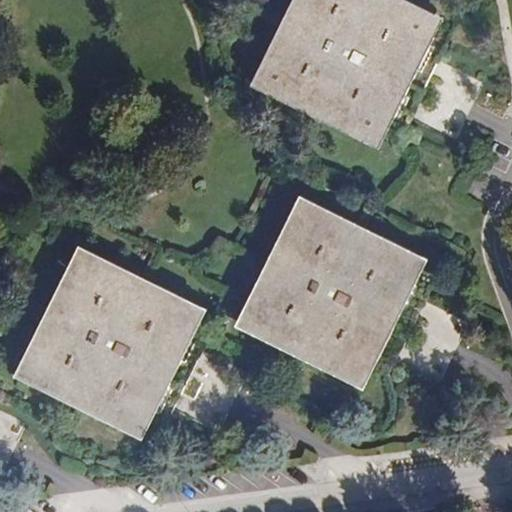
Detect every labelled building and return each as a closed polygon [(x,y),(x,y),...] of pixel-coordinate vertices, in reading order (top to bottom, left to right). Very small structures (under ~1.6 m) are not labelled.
[(425,43),(430,34),(435,23),(389,0),(307,0),(303,9),(298,7),(284,34),(290,36),(278,58),(273,56),(262,79),(376,137),(383,126),(389,115),(383,112),(394,92),(400,93),(413,66),(408,62),(420,41),(425,43)] [(449,43),(430,34),(425,43),(420,41),(408,62),(413,66),(400,93),(394,92),(383,112),(389,115),(383,126),(402,136),(429,84),(449,43)] [(361,378),(368,366),(373,356),(368,353),(379,331),(384,333),(397,307),(393,304),(404,281),(409,284),(414,273),(420,262),(304,204),(293,226),(298,229),(287,251),(282,248),(269,274),(274,278),(263,300),(258,298),(246,320),(361,378)] [(140,428),(147,416),(152,405),(146,402),(158,381),(163,383),(176,357),(171,354),(183,332),(187,334),(192,324),(197,313),(83,256),(72,276),(78,279),(66,301),(61,299),(47,326),(53,328),(41,351),(36,347),(25,370),(140,428)] [(373,356),(368,366),(387,376),(411,328),(434,282),(414,273),(409,284),(404,281),(393,304),(397,307),(384,333),(379,331),(368,353),(373,356)] [(152,405),(147,416),(167,426),(191,378),(213,334),(192,324),(187,334),(183,332),(171,354),(176,357),(163,383),(158,381),(146,402),(152,405)]
